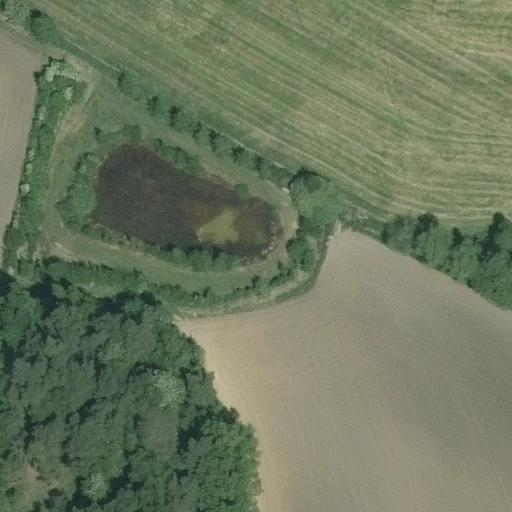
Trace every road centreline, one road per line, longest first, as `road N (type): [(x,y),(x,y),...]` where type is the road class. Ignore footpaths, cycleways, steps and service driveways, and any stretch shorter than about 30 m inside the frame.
road 1 (track): [(110,90),(70,161),(61,228),(72,242),(148,265),(254,269),(293,242),(304,208)]
road 2 (track): [(0,22),(337,228)]
